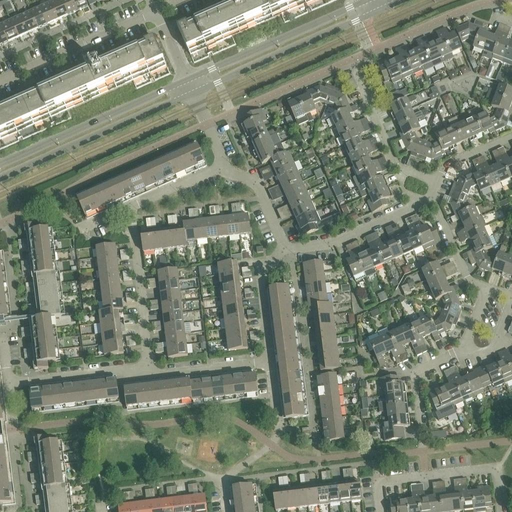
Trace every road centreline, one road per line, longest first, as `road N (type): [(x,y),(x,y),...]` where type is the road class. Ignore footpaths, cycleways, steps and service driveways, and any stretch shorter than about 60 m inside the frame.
road 1 (tertiary): [(0,180),(193,95)]
road 2 (tertiary): [(193,95),(379,11)]
road 3 (tertiary): [(186,80),(0,164)]
road 4 (tertiary): [(369,0),(186,80)]
road 5 (residential): [(0,82),(156,12)]
road 6 (residential): [(149,373),(131,207)]
road 7 (residential): [(285,249),(333,243),(432,198)]
road 8 (residential): [(437,183),(395,165),(355,67)]
road 9 (residential): [(381,511),(377,482),(494,469)]
road 10 (residential): [(7,384),(149,373)]
road 11 (residential): [(422,445),(413,372),(462,352)]
road 12 (residential): [(271,363),(261,276),(285,249)]
road 13 (residential): [(149,373),(271,363)]
